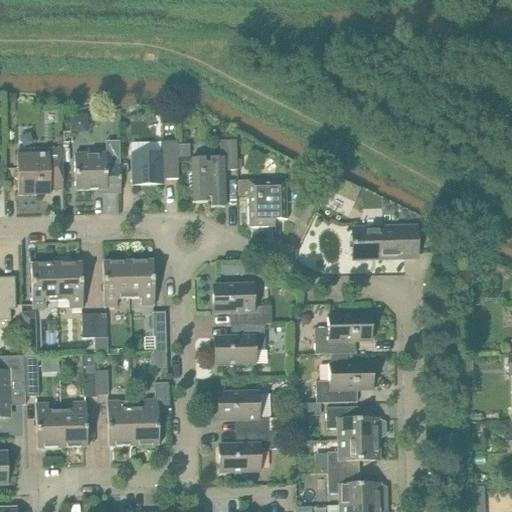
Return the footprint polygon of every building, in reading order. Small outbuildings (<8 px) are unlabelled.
[(176,112),(164,113),(164,127),(176,126),(176,112)] [(131,154),(131,165),(132,185),(156,184),(156,180),(178,179),(177,142),(159,142),(160,153),(131,154)] [(187,189),(192,192),(192,203),(210,203),(211,208),(224,208),(223,171),(237,171),(236,142),(219,142),(219,158),(191,159),(191,170),(187,175),(187,189)] [(16,156),(17,176),(17,196),(50,195),(50,190),(62,190),(61,149),(32,150),(32,155),(16,156)] [(74,155),(74,171),(75,191),(105,190),(105,193),(120,193),(119,164),(106,165),(105,154),(74,155)] [(311,175),(303,171),(295,186),(303,190),(311,175)] [(247,196),(248,208),(248,228),(268,228),(267,220),(287,220),(286,185),(275,185),(275,181),(250,182),(250,196),(247,196)] [(352,228),(352,241),(353,261),(417,259),(416,227),(352,228)] [(126,262),(127,299),(141,299),(141,306),(154,306),(152,261),(126,262)] [(127,299),(126,262),(102,263),(103,308),(116,307),(116,300),(127,299)] [(56,301),(54,264),(31,265),(32,310),(43,310),(43,302),(56,301)] [(81,264),(54,264),(56,301),(68,301),(68,308),(82,308),(81,264)] [(0,321),(10,321),(10,310),(15,310),(14,278),(0,278),(0,321)] [(236,326),(264,325),(271,325),(271,307),(252,307),(252,285),(212,286),(213,314),(236,313),(236,326)] [(165,337),(165,321),(165,313),(152,313),(152,338),(165,337)] [(92,339),(92,315),(80,315),(80,339),(92,339)] [(104,315),(92,315),(92,339),(104,338),(104,315)] [(315,355),(328,355),(331,355),(347,354),(348,354),(348,342),(370,342),(370,315),(327,316),(328,329),(314,329),(315,355)] [(264,325),(236,326),(236,337),(213,338),(214,366),(254,365),(254,351),(265,350),(264,325)] [(23,357),(35,357),(35,333),(22,334),(23,357)] [(347,354),(331,355),(331,365),(347,364),(347,354)] [(25,397),(23,357),(0,357),(0,417),(9,417),(8,406),(25,406),(25,397)] [(37,357),(35,357),(23,357),(25,397),(38,397),(38,377),(37,357)] [(472,357),(456,358),(457,370),(473,369),(472,357)] [(319,404),(329,404),(349,403),(349,391),(372,391),(371,364),(347,364),(331,365),(328,365),(328,382),(314,382),(315,404),(319,404)] [(94,396),(93,372),(93,366),(80,367),(81,399),(94,398),(94,396)] [(105,372),(93,372),(94,396),(106,395),(105,372)] [(130,409),(133,446),(158,446),(157,413),(168,413),(167,384),(152,384),(153,401),(142,401),(142,409),(130,409)] [(241,433),(269,432),(269,420),(258,420),(257,393),(217,394),(218,422),(241,421),(241,433)] [(133,446),(130,409),(118,409),(118,402),(106,402),(108,447),(133,446)] [(59,412),(61,449),(87,448),(85,403),(72,404),(72,411),(59,412)] [(61,449),(59,412),(48,412),(48,404),(35,405),(36,450),(61,449)] [(315,404),(307,404),(308,416),(320,416),(319,404),(315,404)] [(336,441),(379,440),(379,439),(385,436),(384,423),(378,421),(378,419),(351,420),(351,408),(324,409),(325,430),(335,429),(336,441)] [(276,432),(269,432),(241,433),(241,445),(218,446),(219,474),(259,473),(258,451),(277,450),(276,432)] [(379,440),(336,441),(336,453),(325,453),(326,474),(352,473),(352,462),(379,461),(379,440)] [(353,485),(352,473),(326,474),(326,494),(337,494),(337,506),(386,505),(386,488),(380,485),(380,484),(353,485)] [(469,483),(470,495),(479,494),(479,483),(469,483)]
